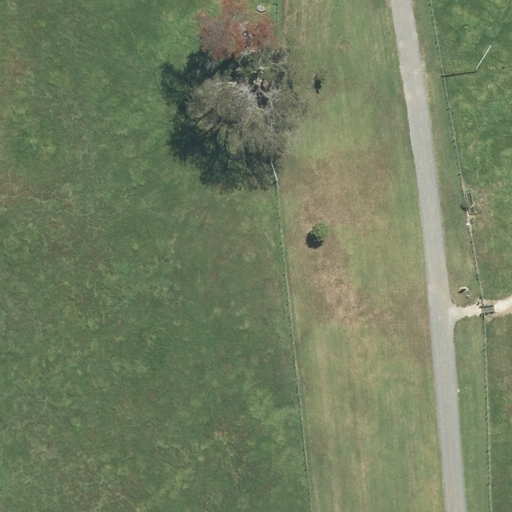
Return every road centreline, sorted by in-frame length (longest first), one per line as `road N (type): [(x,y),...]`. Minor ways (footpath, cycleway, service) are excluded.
road 1 (track): [(440,313),(399,0)]
road 2 (track): [(452,511),(440,313)]
